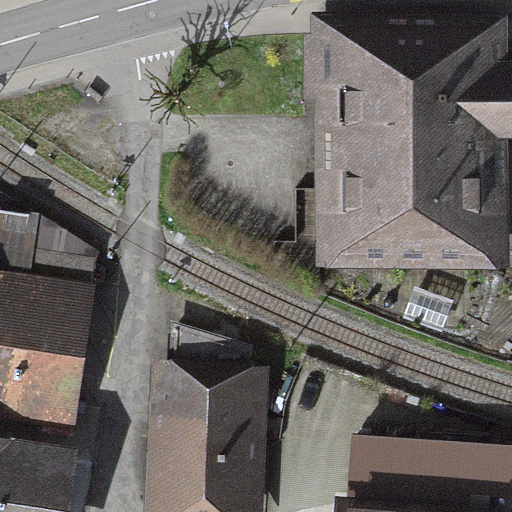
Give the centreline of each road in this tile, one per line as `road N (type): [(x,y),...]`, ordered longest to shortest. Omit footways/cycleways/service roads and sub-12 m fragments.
road 1 (residential): [(151,2),(139,299),(100,511)]
road 2 (secondary): [(0,45),(151,2)]
